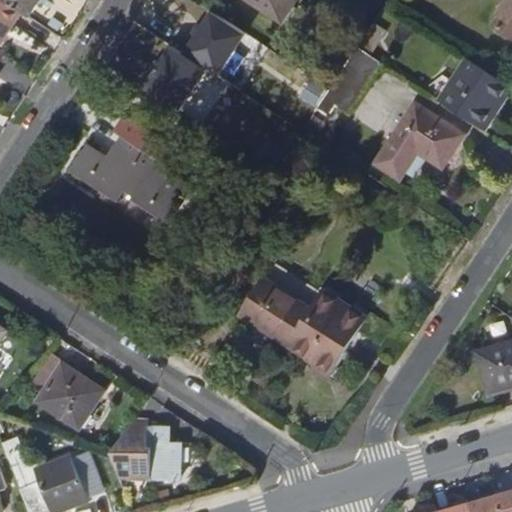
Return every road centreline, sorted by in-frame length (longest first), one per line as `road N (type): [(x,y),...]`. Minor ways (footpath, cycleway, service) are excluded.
road 1 (residential): [(0,268),(278,449),(300,475),(341,489)]
road 2 (residential): [(511,221),(388,408),(370,467),(341,489)]
road 3 (residential): [(118,0),(0,180)]
road 4 (residential): [(341,489),(511,440)]
